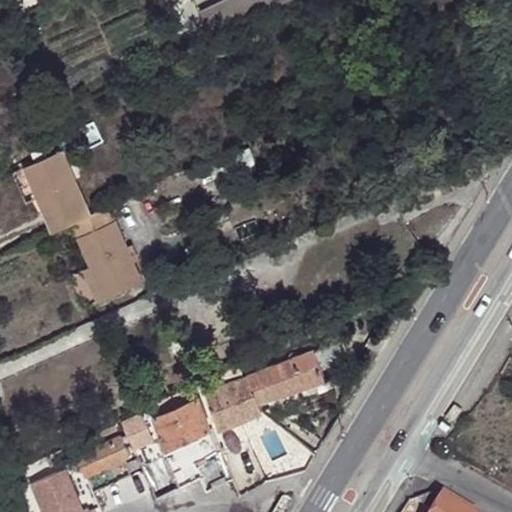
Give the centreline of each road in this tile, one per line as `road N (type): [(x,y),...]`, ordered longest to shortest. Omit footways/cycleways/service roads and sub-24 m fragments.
road 1 (track): [(0,145),(306,0)]
road 2 (secondary): [(511,193),(368,427)]
road 3 (secondary): [(399,445),(511,259)]
road 4 (unclassified): [(511,511),(399,445)]
